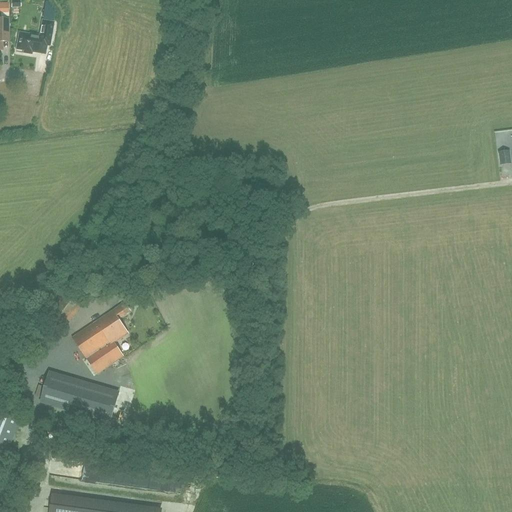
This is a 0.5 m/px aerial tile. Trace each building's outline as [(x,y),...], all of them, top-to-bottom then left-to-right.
[(0,14),(11,14),(11,3),(0,3),(0,14)] [(8,42),(8,32),(8,20),(0,19),(0,50),(1,51),(1,42),(8,42)] [(31,52),(36,53),(45,55),(46,46),(49,46),(53,23),(42,21),(40,37),(19,34),(16,50),(24,51),(23,53),(31,55),(31,52)] [(501,165),(510,164),(509,151),(498,153),(501,165)] [(83,307),(67,294),(59,288),(45,305),(53,311),(49,315),(50,316),(45,322),(56,331),(61,325),(65,328),(83,307)] [(118,320),(130,312),(124,303),(71,339),(96,375),(123,357),(114,344),(116,342),(118,343),(121,341),(121,339),(128,334),(118,320)] [(109,422),(109,423),(110,423),(113,412),(118,394),(117,394),(117,397),(49,377),(50,374),(49,374),(44,392),(41,403),(42,403),(42,402),(109,422)] [(0,469),(2,470),(17,434),(21,422),(0,413),(0,469)] [(129,511),(52,501),(50,511),(129,511)]
